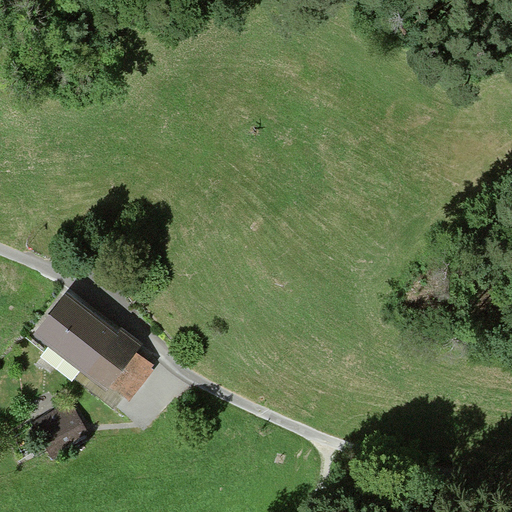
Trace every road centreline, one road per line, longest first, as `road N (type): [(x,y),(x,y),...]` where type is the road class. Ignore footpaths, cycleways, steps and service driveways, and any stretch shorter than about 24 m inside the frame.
road 1 (track): [(0,248),(102,292),(179,369),(333,443)]
road 2 (track): [(511,477),(431,470),(333,443)]
